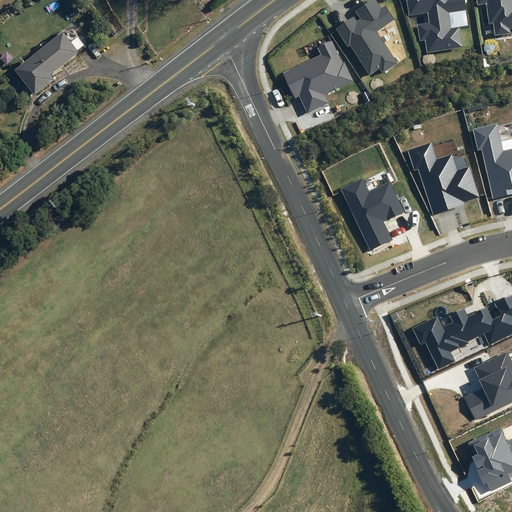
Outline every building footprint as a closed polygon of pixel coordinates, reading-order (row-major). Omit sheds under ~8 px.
[(354,45),(372,74),(383,67),(385,70),(400,61),(380,31),(398,19),(389,4),(385,6),(381,0),(373,0),(358,10),(361,14),(340,27),(352,46),(354,45)] [(409,0),(412,15),(430,12),(432,21),(420,23),(422,40),(427,39),(429,51),(465,45),(462,26),(455,27),(452,9),(470,6),(468,0),(409,0)] [(511,0),(481,0),(482,5),(488,4),(493,35),(511,32),(511,0)] [(53,79),(49,75),(77,51),(76,50),(83,44),(71,29),(63,35),(60,31),(13,70),(33,95),(53,79)] [(329,93),(357,80),(338,39),(322,46),(324,52),(286,70),(298,97),(302,95),(310,112),(333,101),(329,93)] [(511,147),(506,149),(500,123),(477,128),(482,149),(485,148),(496,196),(511,192),(511,147)] [(421,168),(436,215),(469,204),(468,200),(481,196),(471,165),(461,168),(456,152),(440,158),(435,142),(412,149),(419,169),(421,168)] [(366,177),(344,187),(372,249),(395,239),(387,222),(407,213),(393,181),(372,190),(366,177)] [(427,341),(441,368),(457,359),(452,349),(486,333),(491,343),(511,332),(511,294),(497,301),(503,314),(496,318),(489,305),(470,314),(466,306),(451,313),(456,322),(447,326),(441,313),(416,326),(424,342),(427,341)] [(465,395),(477,420),(511,402),(511,356),(509,350),(476,366),(485,385),(465,395)]
